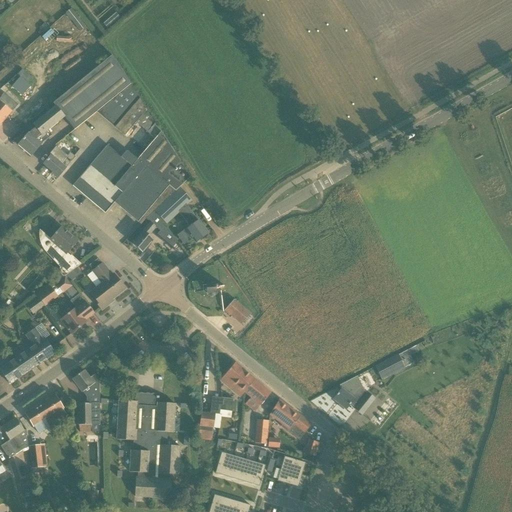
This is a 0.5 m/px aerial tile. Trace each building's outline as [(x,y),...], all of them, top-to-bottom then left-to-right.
[(65,14),(68,17),(80,31),(86,27),(71,9),(65,14)] [(96,112),(130,84),(112,55),(53,103),(55,106),(21,134),(24,137),(18,145),(18,146),(18,145),(30,156),(31,156),(41,144),(51,136),(47,131),(64,117),(74,129),(73,130),(74,130),(96,112)] [(146,219),(154,211),(179,188),(190,177),(147,110),(130,84),(96,112),(124,136),(136,122),(156,138),(137,160),(128,151),(125,151),(121,157),(107,145),(74,184),(74,187),(103,211),(107,211),(114,203),(137,222),(138,222),(141,224),(146,219)] [(0,95),(0,124),(11,112),(0,102),(0,99),(2,97),(0,95)] [(66,168),(75,157),(70,153),(67,156),(56,146),(49,154),(51,156),(43,164),(52,172),(51,174),(57,179),(66,168)] [(166,224),(179,212),(190,227),(177,236),(184,244),(192,238),(195,243),(208,233),(198,220),(197,221),(186,206),(191,201),(179,188),(154,211),(166,224)] [(164,227),(166,224),(154,211),(146,219),(150,222),(132,244),(142,253),(154,240),(149,236),(156,227),(160,231),(157,235),(162,240),(169,231),(164,227)] [(70,256),(67,254),(77,242),(60,227),(49,240),(54,244),(48,250),(69,273),(81,264),(71,255),(70,256)] [(167,239),(171,246),(177,242),(172,235),(167,239)] [(112,275),(103,263),(102,263),(92,271),(102,283),(90,292),(94,298),(93,299),(101,310),(110,304),(108,301),(111,299),(112,300),(125,289),(113,274),(112,275)] [(65,276),(56,283),(62,292),(63,293),(66,291),(72,286),(70,283),(65,276)] [(219,288),(218,285),(216,283),(213,282),(210,282),(208,283),(205,285),(204,287),(204,290),(205,293),(207,295),(209,296),(212,297),(215,296),(217,294),(219,291),(219,288)] [(50,286),(37,296),(45,307),(58,297),(50,286)] [(70,301),(75,308),(60,320),(71,335),(87,322),(85,321),(94,313),(79,294),(70,301)] [(250,315),(233,300),(224,310),(241,325),(250,315)] [(55,353),(51,348),(45,338),(43,340),(35,328),(25,335),(28,339),(21,344),(22,345),(37,366),(55,353)] [(11,384),(37,366),(22,345),(17,349),(21,355),(0,369),(0,371),(8,383),(9,383),(11,383),(11,384)] [(398,355),(375,367),(382,379),(404,367),(398,355)] [(224,375),(245,392),(255,380),(235,363),(224,375)] [(100,425),(99,386),(99,380),(95,374),(89,379),(83,371),(73,379),(82,392),(83,392),(85,396),(88,400),(88,404),(78,404),(78,425),(91,425),(100,425)] [(350,404),(355,408),(355,409),(362,415),(374,399),(367,393),(366,394),(357,376),(339,385),(341,389),(333,400),(340,405),(339,406),(343,410),(344,409),(346,410),(350,404)] [(260,406),(271,393),(255,380),(245,392),(244,392),(251,398),(245,404),(255,412),(260,406)] [(156,498),(170,499),(171,481),(168,481),(168,474),(171,475),(178,475),(179,446),(166,446),(167,432),(173,433),(175,405),(175,404),(158,403),(159,400),(159,397),(156,397),(134,395),(134,396),(136,396),(136,398),(136,402),(121,401),(119,401),(116,440),(133,441),(133,451),(131,451),(130,472),(138,473),(137,479),(136,479),(135,497),(149,497),(149,498),(156,498)] [(63,408),(56,396),(26,415),(33,427),(45,419),(48,424),(65,414),(62,409),(63,408)] [(231,411),(232,409),(233,400),(221,398),(220,410),(231,411)] [(311,424),(279,400),(269,415),(292,432),(296,427),(304,433),(311,424)] [(215,414),(210,413),(201,412),(199,426),(200,426),(199,434),(211,436),(212,428),(213,428),(215,414)] [(215,414),(213,428),(220,429),(221,416),(219,416),(219,414),(215,414)] [(1,428),(9,440),(0,446),(9,459),(23,449),(28,448),(26,430),(24,431),(16,418),(1,428)] [(253,440),(252,445),(260,447),(261,440),(265,441),(267,429),(254,427),(251,440),(253,440)] [(316,458),(320,444),(310,441),(308,448),(306,447),(304,455),(316,458)] [(31,468),(42,467),(40,445),(29,446),(31,468)] [(220,446),(214,467),(226,470),(231,449),(220,446)] [(226,470),(238,474),(243,453),(231,449),(226,470)] [(255,456),(243,453),(238,474),(249,477),(255,456)] [(279,455),(274,476),(286,480),(291,459),(279,455)] [(258,479),(264,458),(255,456),(249,477),(258,479)] [(297,483),(303,462),(291,459),(286,480),(297,483)] [(27,467),(19,469),(21,477),(29,474),(27,467)] [(220,511),(223,511),(229,492),(218,489),(212,509),(220,511)] [(236,511),(241,495),(229,492),(223,511),(236,511)] [(241,495),(236,511),(248,511),(253,499),(241,495)]
